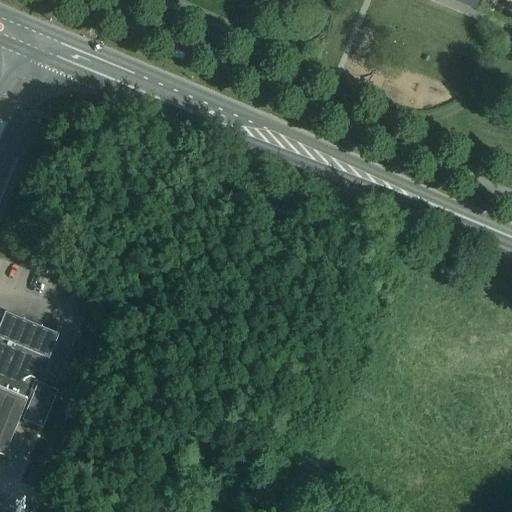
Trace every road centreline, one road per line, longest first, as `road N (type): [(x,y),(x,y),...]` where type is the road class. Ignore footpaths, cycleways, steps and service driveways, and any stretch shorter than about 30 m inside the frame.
road 1 (tertiary): [(228,121),(511,237)]
road 2 (tertiary): [(228,121),(34,40)]
